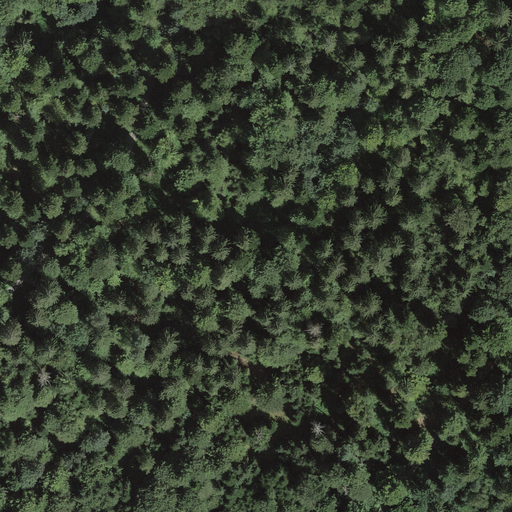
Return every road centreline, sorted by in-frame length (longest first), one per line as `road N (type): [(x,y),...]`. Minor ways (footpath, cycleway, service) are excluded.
road 1 (track): [(477,0),(465,46),(417,109),(259,253),(0,511)]
road 2 (track): [(0,300),(124,164),(143,124),(175,0)]
road 3 (track): [(377,511),(511,335)]
road 4 (track): [(109,0),(0,93)]
